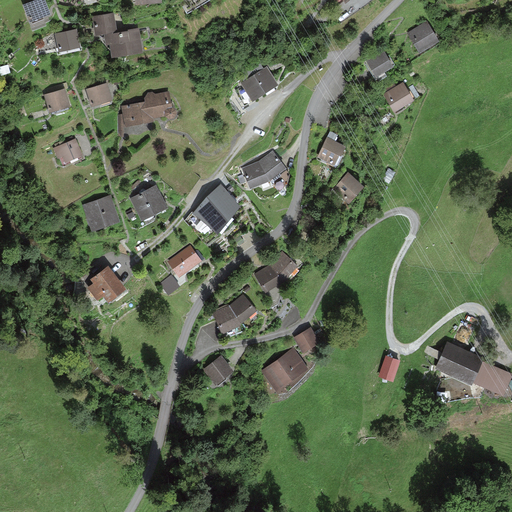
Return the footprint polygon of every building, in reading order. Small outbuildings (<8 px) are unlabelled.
[(44,0),(31,0),(22,3),(29,21),(50,14),(44,0)] [(95,34),(104,32),(106,43),(109,43),(111,56),(143,51),(138,26),(117,30),(113,12),(91,15),(95,34)] [(412,29),(406,32),(419,51),(439,39),(427,20),(412,29)] [(76,27),(54,33),(59,51),(80,46),(76,27)] [(384,47),(365,59),(376,75),(394,64),(384,47)] [(278,83),(267,65),(263,68),(260,61),(240,75),(244,80),(240,83),(253,100),(278,83)] [(414,98),(403,81),(383,92),(394,111),(414,98)] [(106,82),(86,88),(92,106),(112,99),(106,82)] [(65,87),(43,93),(47,111),(69,105),(65,87)] [(145,100),(121,105),(122,113),(117,115),(117,136),(123,136),(123,126),(154,120),(153,117),(165,114),(169,117),(174,117),(177,112),(176,108),(172,105),(169,90),(155,93),(152,91),(148,91),(144,97),(145,100)] [(346,144),(327,136),(316,156),(336,165),(346,144)] [(75,137),(53,147),(58,157),(62,156),(65,161),(83,154),(75,137)] [(272,151),(259,162),(269,179),(284,167),(272,151)] [(250,186),(269,179),(259,162),(243,168),(250,186)] [(364,184),(348,171),(332,188),(349,202),(364,184)] [(154,184),(130,198),(142,220),(167,206),(154,184)] [(237,205),(220,186),(207,201),(205,199),(195,212),(217,230),(237,205)] [(110,194),(83,204),(91,231),(119,220),(110,194)] [(201,261),(189,244),(167,261),(179,277),(201,261)] [(271,265),(283,279),(296,266),(282,253),(271,265)] [(108,263),(89,278),(92,282),(86,286),(97,300),(102,295),(106,300),(125,286),(108,263)] [(283,279),(271,265),(256,274),(265,290),(283,279)] [(180,285),(171,274),(159,283),(168,294),(180,285)] [(243,293),(228,305),(240,324),(257,310),(243,293)] [(241,325),(240,324),(228,305),(212,313),(221,333),(241,325)] [(320,341),(310,326),(293,336),(303,352),(320,341)] [(452,344),(447,342),(443,352),(436,369),(472,385),(473,382),(504,396),(511,376),(511,372),(483,360),(484,357),(452,344)] [(307,367),(292,347),(262,368),(276,389),(307,367)] [(234,370),(221,354),(204,367),(216,383),(234,370)] [(400,359),(385,354),(378,376),(392,381),(400,359)]
